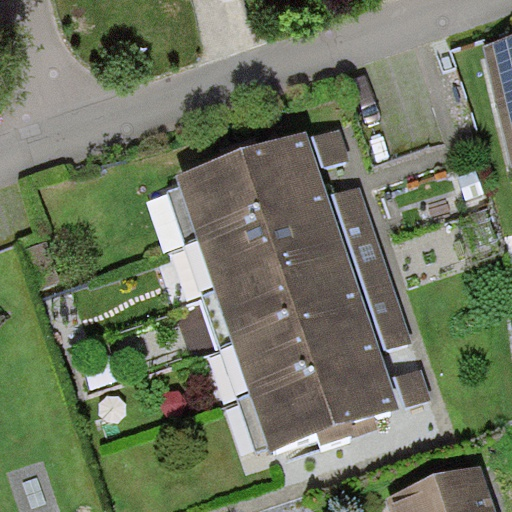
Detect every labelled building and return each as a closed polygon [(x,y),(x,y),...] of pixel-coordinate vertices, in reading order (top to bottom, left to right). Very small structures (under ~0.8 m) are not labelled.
[(511,44),(491,50),(511,145),(511,44)] [(339,135),(319,141),(328,171),(349,165),(339,135)] [(306,137),(180,180),(184,191),(172,195),(260,449),(275,444),(279,456),(363,427),(402,414),(306,137)] [(333,200),(389,354),(415,344),(359,190),(333,200)] [(418,372),(399,379),(409,407),(428,400),(418,372)] [(495,511),(481,468),(388,499),(392,511),(495,511)]
